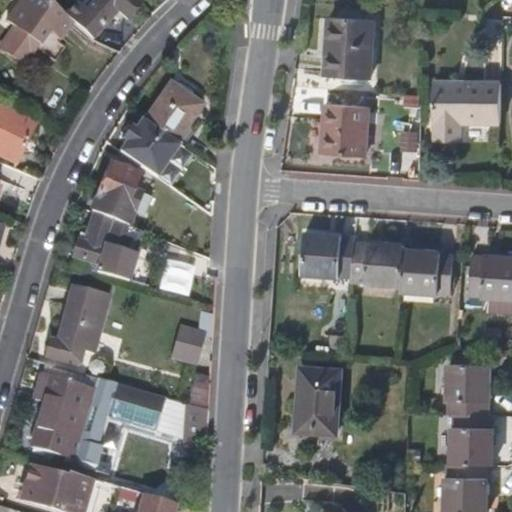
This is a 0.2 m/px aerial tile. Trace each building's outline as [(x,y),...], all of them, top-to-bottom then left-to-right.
[(74,22),(69,17),(51,0),(21,0),(19,3),(17,2),(5,18),(14,25),(0,43),(0,47),(17,60),(33,39),(39,44),(42,41),(54,48),(74,22)] [(74,22),(90,38),(114,14),(123,23),(137,9),(127,0),(85,0),(69,17),(74,22)] [(372,20),(327,17),(323,76),(368,79),(372,20)] [(499,80),(434,79),(434,118),(437,119),(437,138),(462,138),(463,120),(499,121),(499,80)] [(168,83),(144,121),(175,142),(200,104),(168,83)] [(366,105),(321,102),(317,154),(362,157),(366,105)] [(34,125),(0,107),(0,155),(14,162),(34,125)] [(183,148),(175,142),(144,121),(142,120),(134,130),(130,127),(121,139),(125,142),(118,152),(161,181),(183,148)] [(401,149),(416,148),(415,130),(399,131),(401,149)] [(95,214),(134,230),(139,214),(135,213),(141,196),(131,192),(137,175),(111,164),(92,213),(95,214)] [(134,230),(95,214),(85,242),(81,241),(76,257),(102,266),(99,273),(121,279),(139,232),(134,230)] [(303,271),(353,275),(356,239),(356,235),(306,231),(303,271)] [(356,239),(353,275),(353,280),(354,280),(402,284),(406,248),(406,243),(356,239)] [(456,252),(406,248),(402,284),(402,288),(453,293),(456,252)] [(511,297),(511,256),(475,253),(471,294),(511,297)] [(76,288),(69,314),(101,324),(108,297),(76,288)] [(201,313),(196,332),(203,334),(211,337),(212,316),(201,313)] [(101,324),(69,314),(60,343),(51,340),(47,357),(77,366),(82,350),(93,353),(101,324)] [(194,364),(203,334),(196,332),(179,327),(171,357),(194,364)] [(448,411),(454,411),(488,412),(490,363),(450,361),(448,411)] [(340,370),(302,367),(298,429),(335,433),(340,370)] [(154,430),(164,397),(95,376),(92,388),(63,379),(63,378),(40,371),(33,395),(45,399),(31,445),(96,464),(101,445),(97,444),(106,415),(154,430)] [(208,392),(196,388),(184,403),(185,403),(206,409),(208,392)] [(183,439),(204,440),(206,409),(185,403),(183,439)] [(454,411),(452,462),(487,463),(492,463),(494,412),(488,412),(454,411)] [(485,511),(487,463),(452,462),(447,462),(446,510),(485,511)] [(69,476),(31,465),(21,498),(67,511),(81,511),(92,478),(70,472),(69,476)] [(173,511),(176,503),(158,498),(142,493),(137,511),(173,511)]
